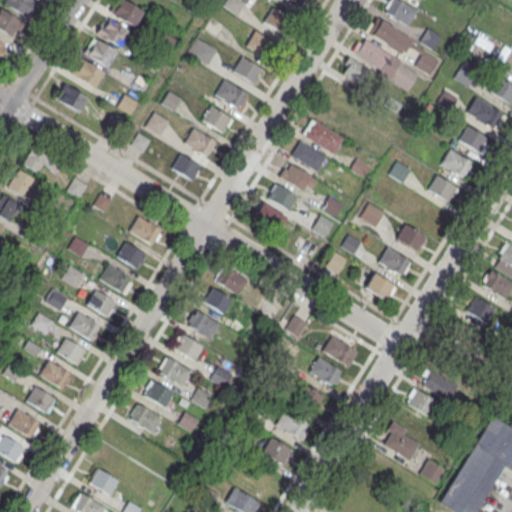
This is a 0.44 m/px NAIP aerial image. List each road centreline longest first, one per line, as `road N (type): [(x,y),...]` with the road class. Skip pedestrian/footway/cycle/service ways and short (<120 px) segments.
road 1 (residential): [(345,0),(23,511)]
road 2 (residential): [(397,345),(0,99)]
road 3 (residential): [(511,161),(293,511)]
road 4 (residential): [(75,0),(0,119)]
